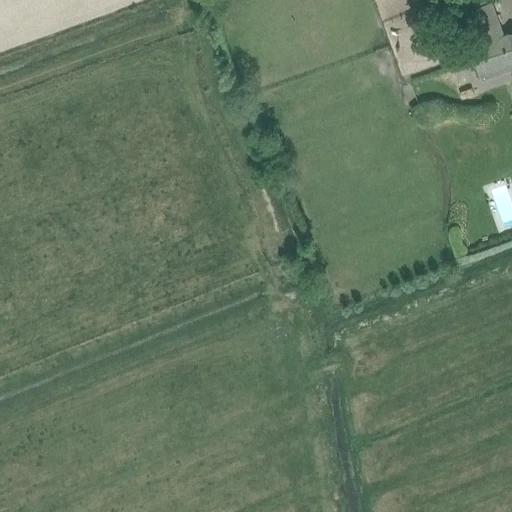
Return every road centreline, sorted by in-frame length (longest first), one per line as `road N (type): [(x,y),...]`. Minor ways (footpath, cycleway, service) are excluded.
road 1 (track): [(301,371),(257,263),(0,362)]
road 2 (track): [(319,511),(301,371),(334,365),(511,289)]
